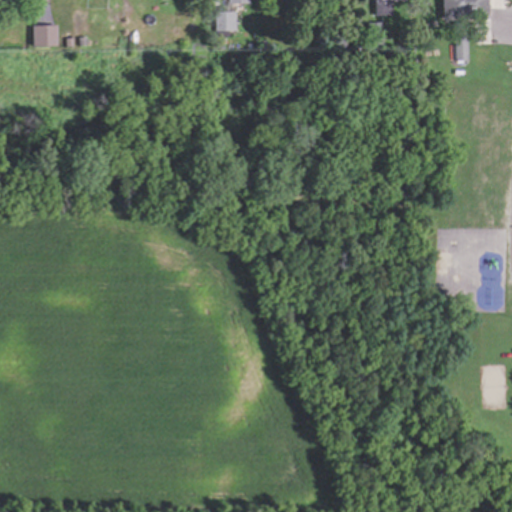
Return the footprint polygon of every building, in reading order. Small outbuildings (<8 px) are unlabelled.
[(370,15),(370,0),(388,0),(388,15),(370,15)] [(438,19),(438,0),(483,0),(484,17),(438,19)] [(212,29),(211,11),(230,10),(230,29),(212,29)] [(364,44),(363,21),(379,20),(379,44),(364,44)] [(31,45),(31,24),(52,24),(52,45),(31,45)] [(396,45),(392,37),(402,32),(405,40),(396,45)] [(76,45),(75,36),(83,35),(84,44),(76,45)] [(62,45),(61,37),(70,36),(71,45),(62,45)] [(450,60),(449,37),(461,36),(463,59),(450,60)] [(255,48),(255,40),(265,39),(266,48),(255,48)]
